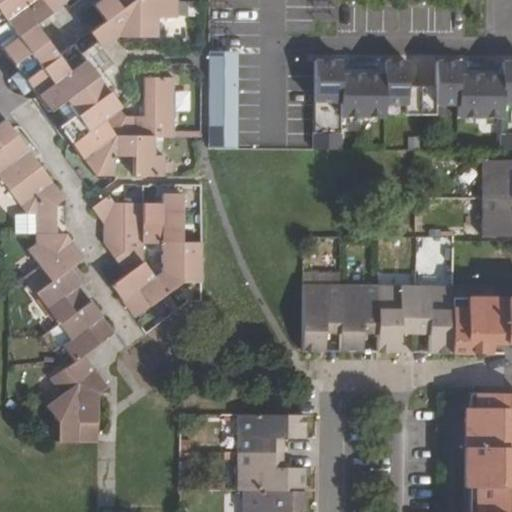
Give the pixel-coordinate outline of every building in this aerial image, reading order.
[(0,0),(0,46),(2,49),(12,63),(18,72),(31,89),(48,113),(64,101),(76,117),(60,128),(96,177),(115,177),(116,157),(133,157),(134,177),(164,177),(163,156),(154,156),(154,138),(172,138),(174,78),(143,77),(142,117),(123,117),(119,112),(83,62),(115,39),(155,38),(155,21),(175,20),(175,0),(99,0),(94,4),(104,20),(57,55),(45,40),(35,25),(66,3),(63,0),(0,0)] [(240,54),(211,54),(211,150),(240,150),(240,54)] [(344,63),(317,63),(317,151),(343,151),(343,118),(387,118),(387,106),(408,106),(408,116),(423,116),(424,88),(409,88),(409,63),(379,63),(379,76),(344,76),(344,63)] [(468,63),(438,63),(437,106),(460,106),(460,119),(503,119),(503,151),(511,151),(511,63),(504,63),(504,77),(468,77),(468,63)] [(18,72),(10,78),(22,94),(31,89),(18,72)] [(174,93),(175,111),(190,110),(189,93),(174,93)] [(6,121),(0,125),(0,176),(27,215),(36,215),(36,235),(36,243),(28,250),(39,266),(24,277),(31,286),(59,326),(69,340),(63,345),(74,362),(51,378),(62,395),(46,406),(58,423),(58,443),(98,443),(98,396),(107,390),(83,357),(113,335),(91,304),(68,271),(83,259),(65,234),(58,234),(57,205),(64,200),(30,153),(6,121)] [(511,160),(484,160),(483,237),(511,237),(511,160)] [(109,197),(92,209),(104,223),(104,242),(128,275),(112,288),(134,318),(183,284),(202,283),(202,244),(183,244),(184,195),(157,195),(156,205),(115,204),(109,197)] [(17,235),(36,235),(36,215),(27,215),(17,216),(17,235)] [(444,237),(419,244),(426,272),(452,265),(444,237)] [(450,287),(300,284),(300,351),(321,351),(322,334),(336,334),(336,351),(358,351),(359,335),(374,334),(374,352),(397,352),(397,335),(428,335),(427,352),(450,352),(450,287)] [(490,287),(450,287),(450,352),(464,352),(490,353),(490,345),(511,344),(511,298),(489,298),(490,287)] [(511,395),(470,395),(469,408),(464,408),(464,488),(468,487),(468,511),(511,511),(511,463),(509,463),(509,435),(511,434),(511,395)] [(292,416),(237,415),(235,492),(244,491),(243,511),(303,511),(303,493),(304,469),(281,469),(282,439),(304,438),(303,416),(292,416)]
